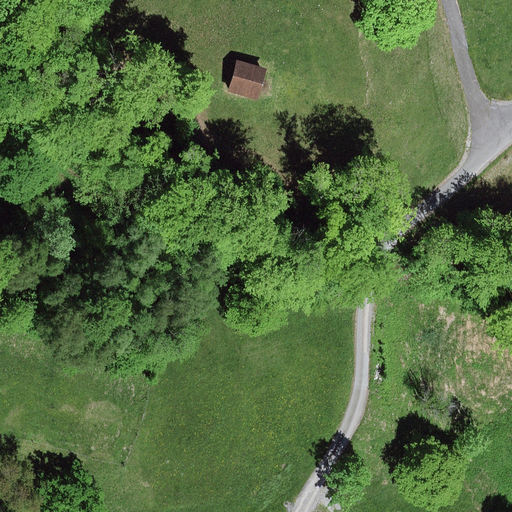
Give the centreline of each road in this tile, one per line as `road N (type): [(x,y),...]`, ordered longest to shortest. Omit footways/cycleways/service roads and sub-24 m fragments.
road 1 (track): [(303,511),(361,396),(365,309),(385,246),(471,167),(491,144),(495,124)]
road 2 (residential): [(511,120),(483,117),(444,0)]
